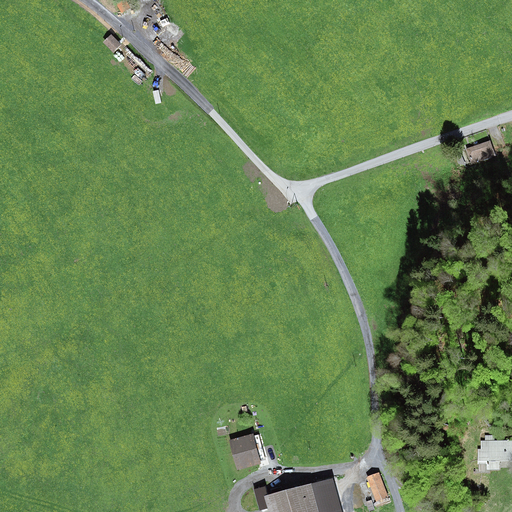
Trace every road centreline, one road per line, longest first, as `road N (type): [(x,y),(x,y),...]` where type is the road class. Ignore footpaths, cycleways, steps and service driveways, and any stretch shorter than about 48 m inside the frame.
road 1 (track): [(294,189),(350,275),(365,316),(385,459),(403,511)]
road 2 (unclassified): [(86,0),(211,111),(267,173),(294,189)]
road 3 (unclassified): [(511,116),(294,189)]
